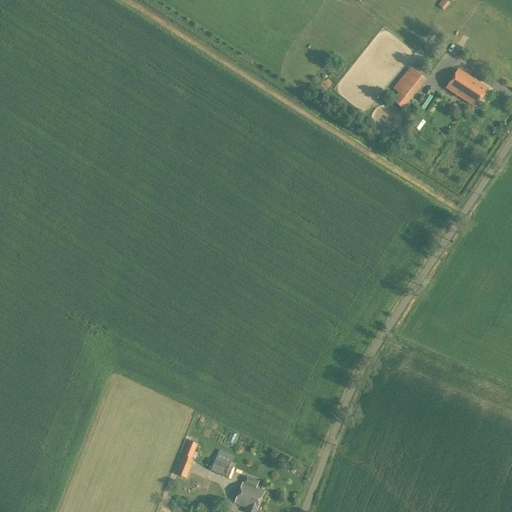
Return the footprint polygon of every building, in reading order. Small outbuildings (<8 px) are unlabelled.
[(410,67),(406,73),(421,86),(426,80),(410,67)] [(476,109),(488,90),(458,71),(446,90),(476,109)] [(402,109),(417,91),(401,78),(393,89),(398,94),(392,101),(402,109)] [(189,441),(183,456),(191,459),(197,445),(189,441)] [(225,477),(234,456),(219,450),(211,471),(225,477)] [(188,473),(178,469),(176,475),(186,479),(188,473)] [(256,511),(264,492),(256,490),(259,482),(246,477),(236,504),(243,506),(242,507),(248,509),(246,511),(256,511)]
